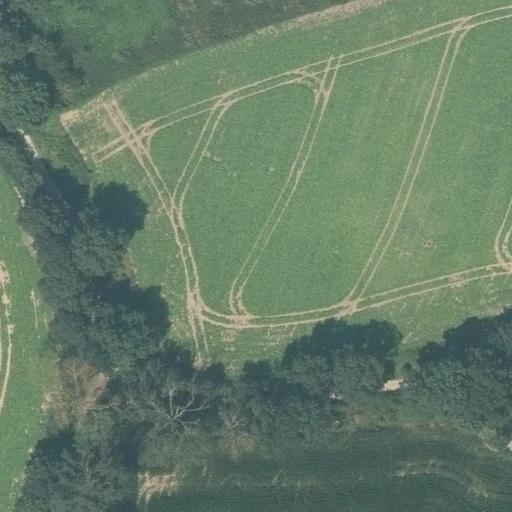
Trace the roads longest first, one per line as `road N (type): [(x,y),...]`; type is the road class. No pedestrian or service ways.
road 1 (track): [(511,374),(467,373),(285,405),(197,408),(133,397),(94,378),(65,226),(0,98)]
road 2 (track): [(94,378),(58,511)]
